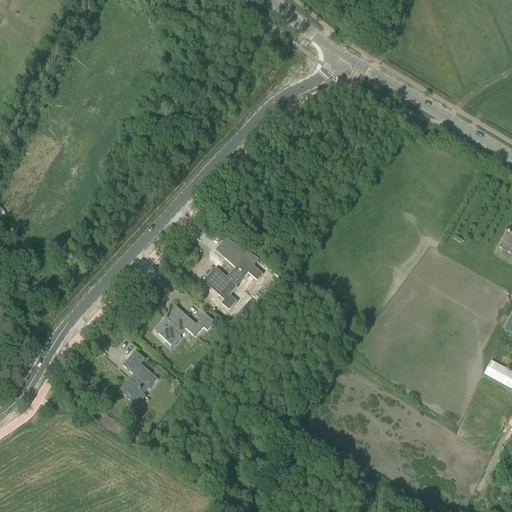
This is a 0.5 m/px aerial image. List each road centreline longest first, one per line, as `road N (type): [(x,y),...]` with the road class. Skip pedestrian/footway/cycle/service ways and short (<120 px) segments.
road 1 (tertiary): [(34,373),(119,265),(300,84),(341,55)]
road 2 (tertiary): [(453,121),(341,55)]
